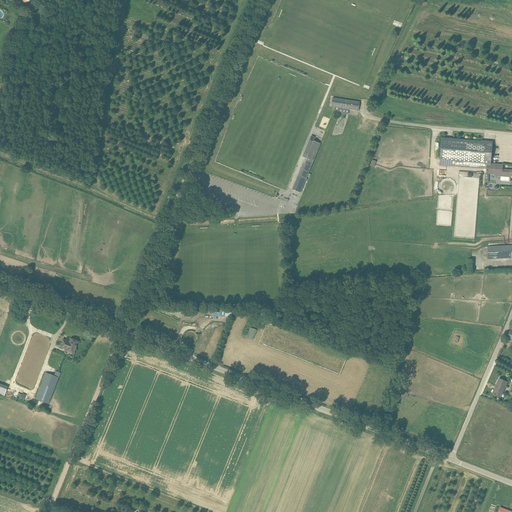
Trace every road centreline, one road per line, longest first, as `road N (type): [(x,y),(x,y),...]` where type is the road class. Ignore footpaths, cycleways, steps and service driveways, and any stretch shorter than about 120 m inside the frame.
road 1 (unclassified): [(123,328),(260,0)]
road 2 (unclassified): [(450,459),(123,328)]
road 3 (unclassified): [(48,511),(123,328)]
road 4 (unclassified): [(450,459),(511,317)]
road 5 (unclassified): [(123,328),(0,284)]
